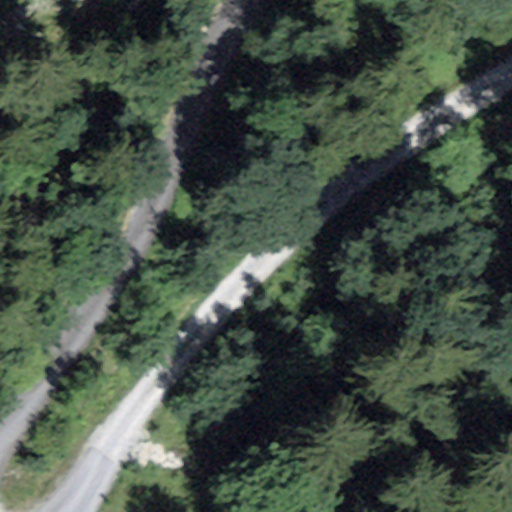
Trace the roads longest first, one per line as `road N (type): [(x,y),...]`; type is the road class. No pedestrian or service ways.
road 1 (track): [(511,66),(422,122),(274,243),(164,372),(68,511)]
road 2 (track): [(0,425),(151,215),(253,0)]
